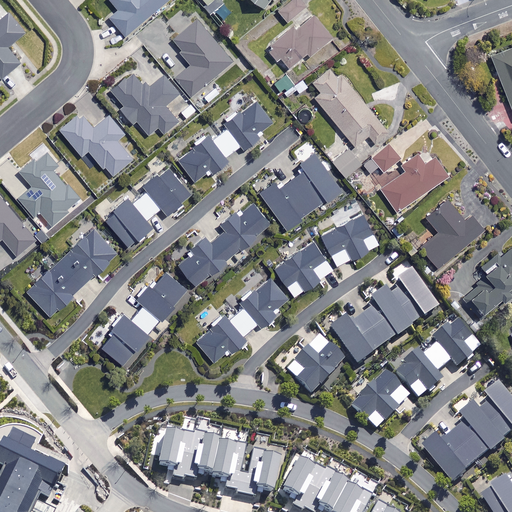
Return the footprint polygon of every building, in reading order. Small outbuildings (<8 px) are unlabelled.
[(169,0),(111,0),(120,11),(111,19),(125,37),(169,0)] [(271,0),(252,0),(264,9),(271,0)] [(286,0),(277,7),(288,22),(307,8),(300,0),(286,0)] [(25,34),(0,2),(0,76),(2,79),(22,63),(9,47),(25,34)] [(232,13),(224,4),(215,10),(223,20),(232,13)] [(270,49),(278,60),(281,57),(290,68),(287,71),(298,84),(315,69),(307,59),(332,39),(315,17),(297,31),(295,29),(270,49)] [(232,62),(198,21),(173,42),(193,66),(177,79),(191,96),(232,62)] [(511,50),(492,58),(511,108),(511,50)] [(337,78),(330,69),(313,83),(322,93),(315,98),(356,146),(369,136),(376,144),(390,132),(341,74),(337,78)] [(150,89),(134,71),(112,91),(125,106),(122,109),(136,125),(138,123),(149,135),(158,127),(164,134),(178,121),(166,106),(180,94),(164,76),(150,89)] [(272,123),(257,102),(227,125),(230,129),(214,142),(211,137),(178,162),(194,182),(211,169),(215,175),(230,163),(226,158),(241,147),(245,152),(261,140),(257,134),(272,123)] [(94,129),(81,113),(61,130),(83,157),(90,151),(112,177),(133,160),(118,141),(125,135),(110,116),(94,129)] [(342,190),(307,141),(291,153),(305,171),(280,189),(276,183),(261,193),(287,229),(342,190)] [(383,169),(385,171),(400,159),(389,145),(364,165),(373,177),(383,169)] [(59,166),(48,154),(38,163),(35,159),(20,173),(33,187),(20,199),(35,216),(40,212),(53,226),(69,212),(67,210),(79,199),(54,171),(59,166)] [(384,189),(399,210),(448,175),(435,157),(424,165),(417,155),(401,166),(406,173),(384,189)] [(193,196),(170,168),(145,189),(149,193),(135,204),(132,200),(108,220),(131,248),(154,229),(147,221),(162,208),(169,216),(193,196)] [(36,239),(0,195),(0,240),(2,238),(16,255),(36,239)] [(485,229),(474,215),(466,222),(449,201),(428,219),(440,233),(422,248),(439,268),(485,229)] [(239,216),(238,214),(221,227),(225,233),(210,244),(207,240),(193,251),(196,255),(181,266),(197,287),(227,264),(224,261),(273,225),(257,203),(239,216)] [(380,247),(364,215),(323,236),(339,268),(380,247)] [(119,256),(96,230),(28,292),(51,318),(74,297),(72,295),(97,272),(99,274),(119,256)] [(333,270),(315,243),(276,269),(295,298),(320,281),(319,280),(333,270)] [(495,260),(497,262),(487,269),(490,274),(476,285),(478,287),(463,298),(479,318),(511,292),(511,249),(511,248),(495,260)] [(188,290),(168,272),(154,288),(151,286),(138,301),(144,306),(132,320),(126,315),(112,331),(115,333),(103,347),(122,365),(188,290)] [(346,320),(331,332),(359,369),(373,359),(371,356),(396,336),(397,338),(423,318),(426,322),(441,311),(412,273),(396,285),(399,290),(390,298),(386,293),(371,304),(374,308),(351,326),(346,320)] [(288,299),(272,279),(243,302),(247,307),(230,320),(228,317),(197,342),(213,362),(229,349),(233,354),(247,342),(243,336),(258,324),(261,329),(276,316),(273,312),(288,299)] [(482,351),(459,322),(434,343),(437,347),(423,358),(420,354),(396,374),(419,401),(442,382),(436,374),(451,362),(458,371),(482,351)] [(343,361),(319,338),(287,372),(311,395),(320,385),(322,387),(335,373),(333,372),(343,361)] [(358,389),(365,396),(353,408),(377,432),(411,399),(387,375),(372,390),(365,382),(358,389)] [(511,397),(503,386),(487,399),(492,404),(482,412),(478,408),(462,420),(466,425),(444,443),(440,438),(426,450),(456,486),(472,473),(468,469),(491,450),(493,452),(511,436),(511,397)] [(213,478),(221,445),(204,441),(209,420),(182,414),(179,426),(162,423),(158,436),(154,435),(146,471),(158,473),(159,469),(178,473),(177,477),(197,481),(198,474),(213,478)] [(221,445),(213,478),(218,479),(217,482),(228,484),(227,492),(255,498),(256,492),(276,496),(283,464),(267,461),(268,454),(251,451),(256,430),(225,424),(221,445)] [(0,511),(30,511),(40,492),(50,497),(66,466),(5,438),(0,448),(0,462),(5,466),(0,477),(0,511)] [(337,511),(351,490),(335,480),(339,475),(324,466),(331,454),(320,448),(316,456),(306,451),(303,456),(297,452),(286,470),(295,475),(284,494),(296,501),(294,504),(307,511),(337,511)] [(351,490),(337,511),(385,511),(384,511),(388,505),(377,498),(385,486),(361,473),(351,490)] [(511,511),(511,483),(511,481),(485,497),(493,511),(511,511)]
